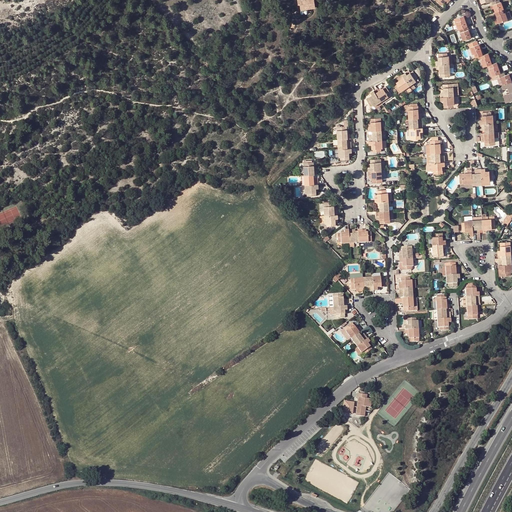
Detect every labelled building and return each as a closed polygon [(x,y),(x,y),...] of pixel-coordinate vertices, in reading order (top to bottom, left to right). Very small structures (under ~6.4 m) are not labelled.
[(297,0),(297,3),(299,3),(300,5),(300,9),(307,8),(315,7),(313,0),(297,0)] [(499,0),(494,0),(492,1),(493,5),(492,5),(493,8),(494,8),(496,12),(499,11),(504,9),(501,2),(500,2),(499,0)] [(496,12),(494,12),(497,19),(498,18),(500,22),(507,19),(506,16),(505,12),(506,12),(506,10),(505,9),(504,9),(499,11),(496,12)] [(468,26),(469,26),(468,22),(466,23),(463,16),(458,18),(459,21),(456,22),(459,29),(460,29),(467,27),(468,26)] [(467,27),(460,29),(464,40),(473,36),(472,33),(470,33),(469,30),(468,30),(467,27)] [(475,53),(476,57),(477,57),(479,56),(482,55),(480,48),(482,47),(480,43),(478,44),(477,40),(469,43),(473,54),(475,53)] [(445,64),(450,64),(449,56),(448,56),(447,53),(439,54),(439,61),(436,61),(437,65),(445,64)] [(488,53),(484,54),(483,55),(482,55),(479,56),(483,66),(483,67),(485,66),(488,65),(492,64),(493,63),(492,60),(490,60),(488,53)] [(491,76),(493,76),(495,75),(502,72),(501,69),(499,69),(497,62),(496,62),(493,63),(492,64),(488,65),(491,76)] [(450,76),(450,64),(445,64),(437,65),(437,69),(438,69),(440,69),(440,72),(441,77),(450,76)] [(402,74),(410,85),(416,81),(416,80),(418,78),(413,71),(407,75),(406,72),(402,74)] [(504,84),(507,83),(511,81),(511,80),(511,77),(510,77),(509,74),(505,75),(504,71),(502,72),(495,75),(493,76),(494,79),(497,78),(501,77),(504,84)] [(406,88),(410,85),(402,74),(399,76),(399,77),(400,79),(398,81),(394,83),(399,92),(406,88)] [(452,96),(454,96),(453,84),(444,84),(444,89),(444,91),(441,92),(441,97),(452,96)] [(377,88),(374,90),(376,93),(381,101),(391,94),(386,86),(381,89),(379,90),(378,88),(377,88)] [(376,93),(374,90),(371,92),(371,93),(372,94),(370,96),(366,98),(371,106),(374,104),(374,105),(381,101),(376,93)] [(455,104),(454,96),(452,96),(441,97),(441,101),(444,100),(445,107),(453,107),(453,104),(455,104)] [(405,112),(409,112),(408,106),(418,105),(418,104),(411,104),(411,105),(409,105),(406,105),(406,106),(405,106),(405,107),(405,112)] [(409,112),(409,119),(413,118),(418,118),(420,118),(421,118),(422,118),(422,113),(421,113),(419,113),(419,110),(418,105),(408,106),(409,112)] [(480,119),(480,123),(494,122),(493,115),(491,115),(491,112),(482,112),(482,116),(483,119),(481,119),(480,119)] [(374,131),(382,130),(381,118),(371,118),(371,123),(371,126),(369,127),(368,127),(368,131),(369,131),(373,131),(374,131)] [(413,118),(409,119),(409,124),(410,128),(414,128),(423,127),(422,121),(421,121),(419,121),(418,118),(413,118)] [(494,122),(480,123),(481,129),(485,129),(485,133),(494,132),(494,122)] [(337,139),(346,138),(349,138),(350,138),(350,134),(349,134),(347,134),(346,126),(344,126),(340,127),(336,127),(337,137),(337,139)] [(414,128),(410,128),(411,136),(412,136),(412,139),(421,138),(420,131),(423,131),(423,127),(414,128)] [(369,135),(369,141),(382,140),(382,130),(374,131),(373,131),(373,134),(369,135)] [(495,144),(494,132),(485,133),(481,133),(481,137),(485,137),(485,145),(495,144)] [(347,141),(346,138),(337,139),(338,144),(338,146),(338,148),(347,148),(351,147),(351,141),(349,141),(347,141)] [(431,150),(431,153),(440,152),(444,152),(444,147),(441,147),(440,144),(440,139),(438,140),(432,140),(430,140),(430,144),(431,150)] [(382,140),(369,141),(370,144),(372,144),(372,147),(373,151),(381,151),(381,148),(383,148),(382,140)] [(352,152),(351,147),(347,148),(338,148),(338,156),(340,157),(341,159),(349,159),(349,155),(349,152),(352,152)] [(442,162),(445,162),(444,155),(441,155),(440,152),(431,153),(431,158),(432,163),(442,162)] [(368,167),(369,171),(382,170),(381,162),(380,162),(379,159),(371,159),(371,164),(371,167),(368,167)] [(313,174),(317,174),(317,170),(316,170),(313,170),(313,166),(313,162),(303,163),(304,175),(311,174),(313,174)] [(445,165),(445,162),(442,162),(432,163),(432,170),(434,170),(434,173),(443,172),(443,170),(442,165),(445,165)] [(485,168),(481,169),(482,182),(490,181),(490,179),(493,179),(492,171),(486,171),(485,168)] [(472,171),(472,169),(467,170),(467,173),(465,173),(460,173),(460,183),(473,182),(472,173),(472,171)] [(481,169),(475,169),(475,171),(475,173),(472,173),(473,182),(476,182),(482,182),(481,169)] [(382,170),(369,171),(369,175),(372,175),(373,183),(383,182),(382,179),(382,173),(382,170)] [(304,182),(305,185),(318,184),(317,177),(313,177),(313,174),(311,174),(304,175),(304,182)] [(318,184),(305,185),(305,192),(307,192),(307,195),(316,195),(316,187),(318,187),(318,184)] [(386,200),(389,200),(388,193),(387,193),(386,189),(378,190),(378,194),(378,198),(376,198),(376,201),(386,200)] [(389,203),(389,200),(386,200),(376,201),(376,208),(380,208),(380,211),(389,210),(389,203)] [(333,215),(337,214),(337,210),(334,210),(334,207),(333,202),(323,203),(324,211),(324,215),(333,215)] [(380,211),(376,211),(377,215),(380,215),(380,218),(380,223),(390,222),(390,219),(389,214),(389,210),(380,211)] [(338,218),(337,214),(333,215),(324,215),(325,223),(326,223),(326,226),(335,225),(335,221),(335,218),(338,218)] [(473,220),(474,233),(477,233),(480,233),(480,231),(480,229),(483,228),(482,219),(473,220)] [(482,219),(483,228),(483,231),(483,232),(488,232),(488,229),(495,229),(494,219),(482,219)] [(469,231),(470,233),(474,233),(473,220),(465,220),(465,222),(462,222),(462,231),(469,231)] [(362,229),(358,229),(358,230),(358,234),(359,242),(371,241),(370,232),(366,232),(363,232),(362,229)] [(341,244),(349,243),(348,230),(344,231),(344,233),(341,233),(337,234),(338,242),(341,242),(341,244)] [(348,230),(349,243),(353,243),(356,243),(359,242),(358,234),(355,234),(355,231),(355,230),(348,230)] [(432,236),(433,244),(446,243),(446,239),(443,239),(443,233),(434,233),(434,236),(432,236)] [(498,250),(498,255),(500,255),(502,255),(506,255),(511,254),(511,249),(510,242),(501,242),(501,250),(498,250)] [(446,243),(433,244),(434,256),(444,256),(443,248),(446,247),(446,243)] [(404,259),(412,259),(411,246),(401,247),(402,254),(399,255),(399,259),(404,259)] [(499,263),(499,264),(511,264),(511,257),(511,254),(506,255),(502,255),(502,258),(500,258),(498,258),(499,261),(499,263)] [(412,262),(412,259),(404,259),(399,259),(399,263),(402,262),(402,270),(411,269),(411,267),(413,266),(412,262)] [(445,267),(445,276),(459,274),(458,270),(455,270),(455,267),(455,262),(445,263),(445,267)] [(344,265),(342,264),(335,273),(337,274),(344,265)] [(511,264),(499,264),(499,268),(502,268),(502,275),(511,275),(510,272),(511,271),(511,268),(511,267),(511,264)] [(459,274),(445,276),(446,283),(448,283),(448,286),(457,286),(457,279),(459,279),(459,274)] [(365,278),(362,278),(363,287),(366,287),(367,291),(373,291),(372,277),(365,278)] [(380,277),(372,277),(373,291),(377,290),(377,287),(384,287),(383,279),(380,279),(380,277)] [(398,285),(399,290),(412,289),(412,287),(411,280),(409,280),(409,277),(401,278),(401,285),(399,285),(398,285)] [(363,287),(362,278),(350,279),(351,289),(356,289),(359,289),(359,292),(363,291),(363,287)] [(465,290),(466,297),(479,296),(479,293),(476,293),(475,285),(467,286),(467,289),(465,290)] [(399,299),(412,298),(412,297),(412,289),(399,290),(399,295),(403,295),(403,299),(399,299)] [(340,307),(346,306),(346,301),(345,301),(343,301),(342,299),(342,294),(333,295),(333,307),(340,307)] [(466,297),(466,307),(475,306),(475,303),(479,302),(479,296),(466,297)] [(446,302),(445,297),(436,297),(437,310),(445,309),(448,309),(449,309),(449,304),(448,304),(446,304),(446,302)] [(412,298),(399,299),(399,303),(402,303),(403,311),(413,310),(412,298)] [(346,310),(346,306),(340,307),(333,307),(334,315),(336,315),(336,318),(344,317),(344,310),(346,310)] [(475,306),(466,307),(467,311),(467,319),(477,318),(477,311),(480,311),(479,306),(475,306)] [(445,309),(437,310),(437,314),(437,320),(439,320),(450,319),(449,312),(448,312),(446,312),(445,309)] [(404,325),(405,330),(418,329),(417,321),(416,321),(416,318),(407,318),(407,325),(404,325)] [(439,320),(437,320),(438,327),(439,327),(439,330),(448,329),(448,322),(450,322),(450,319),(439,320)] [(358,333),(362,331),(359,328),(358,328),(356,329),(354,327),(352,323),(344,329),(349,337),(351,339),(358,333)] [(320,325),(319,327),(321,329),(324,332),(328,336),(329,335),(335,330),(333,328),(327,332),(320,325)] [(349,337),(344,329),(340,332),(346,339),(349,337)] [(418,329),(405,330),(405,334),(406,334),(408,334),(408,337),(409,342),(418,341),(418,337),(418,329)] [(358,333),(351,339),(355,344),(356,346),(362,342),(367,338),(364,333),(360,336),(358,333)] [(362,342),(356,346),(361,352),(363,351),(365,354),(371,349),(369,346),(367,343),(370,341),(367,338),(362,342)] [(367,396),(357,394),(356,398),(358,399),(355,416),(363,417),(365,408),(370,408),(371,400),(366,400),(367,396)] [(353,404),(344,402),(342,413),(351,415),(353,404)]
